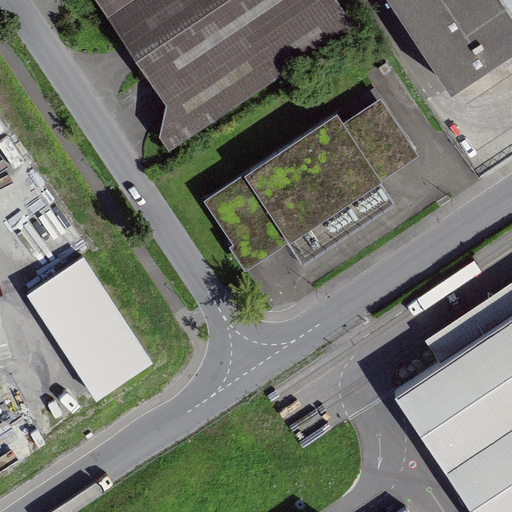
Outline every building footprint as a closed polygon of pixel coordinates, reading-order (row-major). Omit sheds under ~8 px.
[(101,0),(186,127),(350,17),(338,0),(101,0)] [(511,0),(394,0),(451,86),(511,45),(511,0)] [(409,152),(365,87),(208,195),(240,242),(252,260),(409,152)] [(97,396),(153,359),(83,255),(27,291),(97,396)] [(511,511),(511,310),(393,389),(474,511),(511,511)] [(387,511),(409,511),(402,502),(387,511)]
